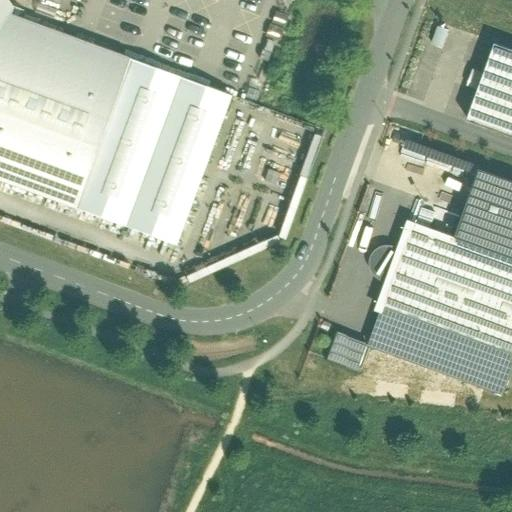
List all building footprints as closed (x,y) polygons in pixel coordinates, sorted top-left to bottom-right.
[(0,0),(0,180),(175,248),(233,98),(14,13),(4,0),(0,0)] [(262,36),(275,42),(287,16),(275,10),(262,36)] [(511,52),(486,43),(459,118),(511,136),(511,52)] [(403,142),(400,159),(421,163),(424,146),(403,142)] [(511,182),(481,172),(457,239),(511,258),(511,182)] [(511,258),(457,239),(410,223),(377,314),(382,316),(511,362),(511,258)] [(511,377),(511,362),(382,316),(370,347),(507,396),(511,377)] [(360,374),(370,347),(335,334),(325,361),(360,374)]
